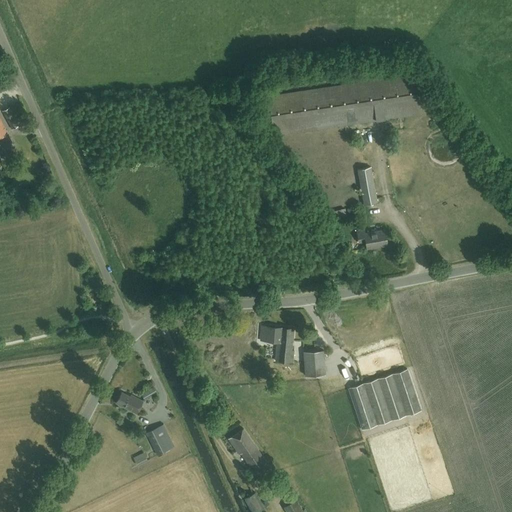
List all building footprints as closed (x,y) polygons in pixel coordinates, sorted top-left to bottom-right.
[(420,113),(419,107),(415,78),(415,74),(268,96),(274,136),(420,113)] [(8,108),(5,110),(2,111),(12,129),(18,126),(8,108)] [(0,153),(14,146),(8,133),(7,133),(0,118),(0,153)] [(357,169),(364,205),(377,202),(371,167),(357,169)] [(364,230),(357,231),(359,242),(365,241),(367,248),(387,244),(384,230),(365,233),(364,230)] [(277,342),(276,361),(293,362),(294,350),(291,350),(292,342),(293,342),(294,328),(262,325),(260,340),(277,342)] [(325,374),(323,350),(303,351),(305,375),(325,374)] [(345,361),(340,363),(345,377),(350,376),(345,361)] [(421,411),(407,369),(348,388),(362,430),(421,411)] [(144,399),(157,393),(153,386),(141,393),(144,399)] [(122,392),(116,403),(136,414),(143,401),(130,394),(130,396),(122,392)] [(174,446),(163,424),(146,432),(157,455),(174,446)] [(243,428),(228,438),(239,454),(241,453),(253,471),(266,461),(243,428)] [(133,457),(138,466),(148,461),(143,452),(133,457)] [(266,511),(255,493),(245,499),(252,511),(266,511)] [(303,511),(296,499),(283,507),(286,511),(303,511)]
